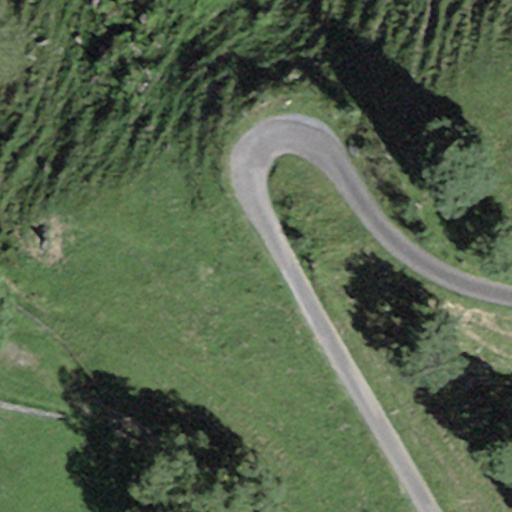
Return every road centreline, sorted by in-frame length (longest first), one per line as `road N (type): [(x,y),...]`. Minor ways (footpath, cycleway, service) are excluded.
road 1 (track): [(431,511),(258,208),(256,160),(283,145),(312,151),(392,242),(447,283),(511,297)]
road 2 (track): [(256,511),(19,339)]
